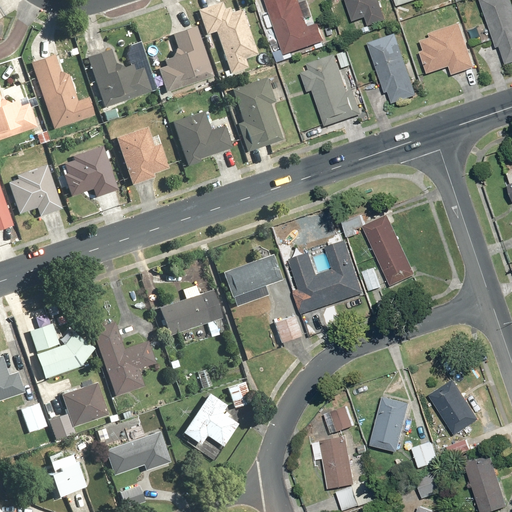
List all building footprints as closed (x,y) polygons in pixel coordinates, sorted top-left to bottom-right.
[(286,59),(284,54),(323,40),(309,0),(302,0),(299,1),(298,0),(265,0),(282,49),(273,52),(277,63),(286,59)] [(344,0),(352,23),(365,18),(368,26),(386,20),(379,0),(344,0)] [(511,5),(510,0),(478,0),(496,49),(500,48),(506,65),(511,62),(511,5)] [(226,1),(196,11),(204,34),(213,31),(227,74),(243,68),(240,60),(256,55),(247,27),(250,26),(245,8),(230,13),(226,1)] [(475,68),(460,23),(429,34),(430,37),(420,41),(424,52),(420,53),(427,75),(449,67),(452,76),(475,68)] [(212,77),(194,25),(170,34),(177,54),(162,59),(164,65),(156,68),(165,93),(212,77)] [(395,33),(367,44),(385,93),(388,92),(392,104),(417,94),(395,33)] [(484,44),(474,47),(479,60),(489,57),(484,44)] [(110,49),(84,58),(101,107),(150,91),(142,69),(133,72),(130,66),(117,70),(110,49)] [(346,52),(337,55),(342,68),(351,65),(346,52)] [(51,55),(29,62),(51,130),(93,117),(86,97),(74,101),(65,75),(58,77),(51,55)] [(308,93),(312,91),(325,126),(361,113),(353,90),(346,93),(333,56),(308,65),(309,70),(301,73),(308,93)] [(263,76),(230,89),(242,121),(235,124),(247,152),(279,139),(266,107),(274,104),(263,76)] [(0,105),(0,138),(36,127),(28,104),(19,107),(17,101),(0,107),(0,105)] [(201,112),(171,122),(186,166),(196,162),(195,158),(228,147),(221,127),(208,131),(201,112)] [(145,128),(114,137),(129,186),(151,179),(149,174),(166,169),(157,142),(150,144),(145,128)] [(117,189),(100,145),(72,156),(73,159),(62,163),(66,174),(61,176),(70,198),(92,190),(95,197),(117,189)] [(6,185),(17,215),(15,216),(20,230),(25,229),(20,214),(35,209),(38,217),(60,209),(44,164),(14,175),(16,181),(6,185)] [(0,228),(11,224),(0,192),(0,228)] [(387,215),(363,226),(391,286),(415,274),(387,215)] [(293,289),(301,314),(363,293),(345,239),(325,246),(332,269),(319,273),(311,250),(288,258),(298,288),(293,289)] [(269,252),(220,270),(232,304),(263,294),(259,283),(278,277),(269,252)] [(381,286),(374,267),(361,271),(369,291),(381,286)] [(183,298),(157,307),(167,335),(204,322),(208,335),(220,331),(216,319),(220,318),(210,289),(198,294),(195,285),(181,290),(183,298)] [(279,342),(301,334),(293,314),(272,323),(279,342)] [(112,322),(89,330),(111,395),(139,386),(134,370),(151,364),(143,341),(121,348),(112,322)] [(47,325),(27,331),(33,351),(53,345),(47,325)] [(63,343),(34,352),(42,378),(76,366),(92,347),(73,332),(63,343)] [(0,399),(20,394),(13,371),(5,373),(0,357),(0,356),(0,399)] [(205,369),(195,373),(201,390),(211,386),(205,369)] [(454,379),(429,395),(455,435),(480,419),(454,379)] [(243,381),(225,387),(231,404),(249,398),(243,381)] [(64,414),(47,418),(51,437),(69,432),(67,427),(104,418),(95,382),(59,391),(64,414)] [(225,406),(206,393),(179,430),(195,442),(200,433),(218,446),(235,424),(220,413),(225,406)] [(397,452),(410,402),(383,395),(370,445),(397,452)] [(38,401),(18,408),(26,433),(46,427),(38,401)] [(346,403),(324,410),(331,433),(353,426),(346,403)] [(158,433),(105,448),(112,474),(142,466),(143,470),(166,464),(158,433)] [(347,435),(313,440),(316,459),(323,458),(328,488),(355,484),(347,435)] [(466,439),(447,446),(451,457),(471,449),(466,439)] [(432,440),(412,448),(420,468),(439,460),(432,440)] [(50,470),(43,472),(49,494),(83,485),(76,460),(71,462),(69,453),(47,459),(50,470)] [(473,453),(463,457),(481,511),(486,511),(508,505),(490,454),(476,459),(473,453)] [(434,470),(415,477),(423,498),(441,491),(434,470)] [(372,480),(336,491),(343,511),(378,500),(372,480)] [(138,485),(117,492),(123,508),(144,501),(138,485)]
